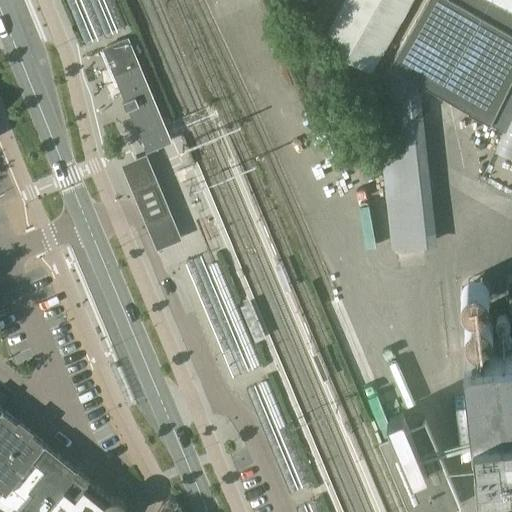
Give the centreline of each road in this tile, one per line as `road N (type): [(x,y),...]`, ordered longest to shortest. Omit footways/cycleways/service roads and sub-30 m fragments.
road 1 (secondary): [(207,511),(86,221)]
road 2 (secondary): [(86,221),(0,10)]
